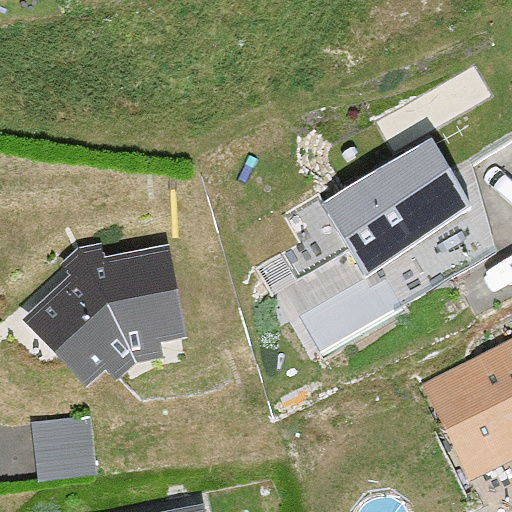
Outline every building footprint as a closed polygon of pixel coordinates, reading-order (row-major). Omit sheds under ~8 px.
[(365,276),(476,201),(431,135),(320,210),(365,276)] [(90,387),(130,348),(189,337),(171,245),(89,261),(26,322),(90,387)] [(470,480),(511,460),(511,338),(422,382),(470,480)] [(91,418),(29,423),(33,481),(95,476),(91,418)] [(138,511),(209,511),(207,501),(138,511)]
